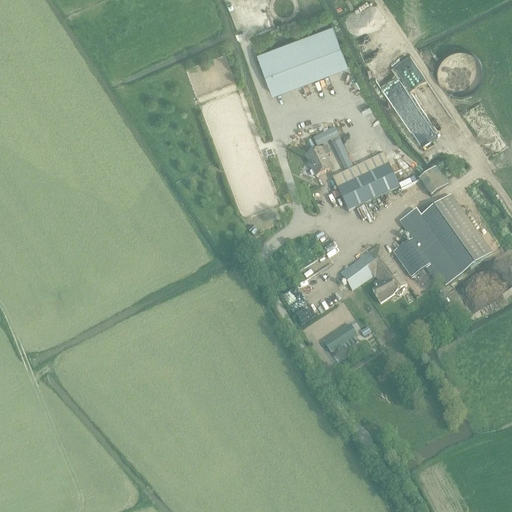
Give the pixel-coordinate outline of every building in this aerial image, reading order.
[(332,24),(256,53),(272,94),(347,65),(332,24)] [(335,129),(314,139),(318,148),(339,137),(335,129)] [(332,144),(346,173),(353,170),(340,140),(332,144)] [(321,149),(306,156),(316,177),(331,170),(325,157),(330,154),(326,146),(321,149)] [(384,155),(353,170),(346,173),(333,180),(349,213),(400,189),(384,155)] [(448,186),(436,169),(420,181),(432,198),(448,186)] [(413,241),(394,254),(412,279),(431,266),(446,287),(492,254),(451,197),(424,216),(422,218),(417,211),(400,223),(413,241)] [(403,288),(406,286),(379,246),(339,273),(351,290),(371,276),(372,278),(374,277),(377,281),(372,284),(376,289),(371,292),(380,305),(396,294),(397,295),(399,296),(401,295),(402,292),(404,290),(403,288)] [(351,326),(324,344),(331,354),(342,346),(356,337),(357,336),(351,326)] [(368,329),(361,333),(364,338),(371,334),(368,329)]
